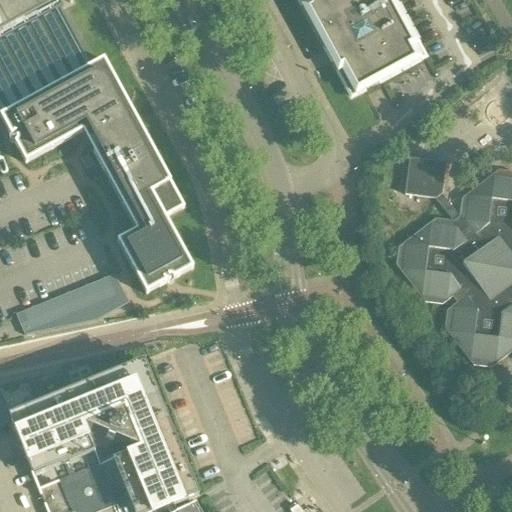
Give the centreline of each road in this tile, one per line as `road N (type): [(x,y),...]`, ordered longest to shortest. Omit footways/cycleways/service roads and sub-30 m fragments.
road 1 (residential): [(342,511),(257,385),(207,176),(111,0)]
road 2 (tertiary): [(418,511),(298,331),(278,192)]
road 3 (residential): [(278,192),(324,171),(331,142),(253,0)]
road 4 (tertiary): [(278,192),(263,146),(183,0)]
